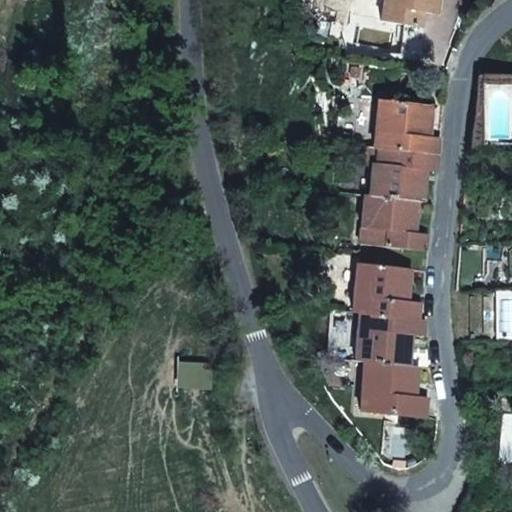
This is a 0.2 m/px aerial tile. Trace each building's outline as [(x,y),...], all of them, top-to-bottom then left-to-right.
[(431,0),(383,0),(383,7),(387,8),(385,22),(420,27),(423,12),(429,13),(431,0)] [(437,14),(439,0),(431,0),(429,13),(437,14)] [(424,122),(431,123),(432,106),(378,101),(375,134),(378,135),(377,149),(438,155),(440,138),(431,137),(429,136),(423,136),(424,122)] [(376,164),(377,149),(373,149),(360,148),(359,162),(372,164),(376,164)] [(437,172),(438,155),(377,149),(376,164),(372,164),(369,198),(418,202),(422,203),(423,187),(417,186),(417,171),(425,172),(437,172)] [(417,219),(418,202),(369,198),(364,197),(361,230),(366,232),(365,245),(426,251),(427,235),(415,233),(406,233),(408,219),(417,219)] [(415,233),(417,219),(408,219),(406,233),(415,233)] [(401,285),(409,286),(410,270),(356,265),(353,298),(358,299),(357,313),(359,313),(363,314),(417,319),(419,303),(407,301),(400,301),(401,285)] [(407,301),(409,286),(401,285),(400,301),(407,301)] [(424,320),(417,319),(363,314),(362,332),(357,331),(354,362),(363,363),(408,367),(410,349),(403,348),(404,332),(411,333),(423,334),(424,320)] [(410,349),(411,333),(404,332),(403,348),(410,349)] [(417,368),(408,367),(363,363),(360,395),(365,395),(363,411),(425,415),(426,398),(415,397),(406,396),(408,381),(416,382),(417,368)] [(415,397),(416,382),(408,381),(406,396),(415,397)]
